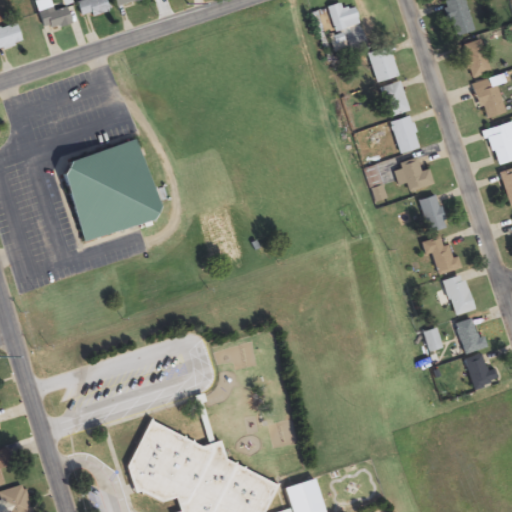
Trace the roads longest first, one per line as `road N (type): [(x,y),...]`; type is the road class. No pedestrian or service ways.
road 1 (residential): [(412,0),(511,289)]
road 2 (tertiary): [(0,83),(250,0)]
road 3 (tertiary): [(67,511),(0,296)]
